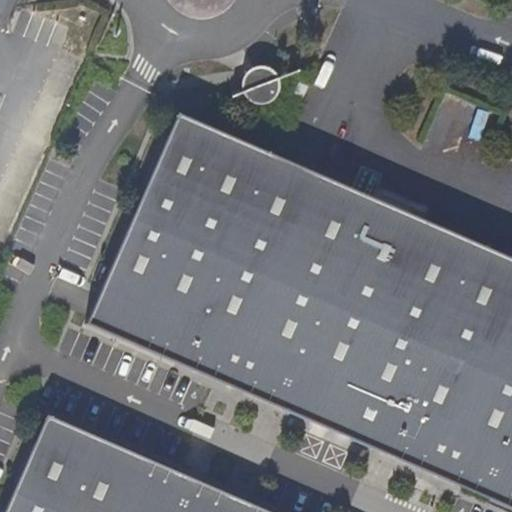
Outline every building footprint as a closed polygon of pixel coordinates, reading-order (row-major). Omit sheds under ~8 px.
[(268,69),(261,67),(254,68),(248,71),(243,76),(240,83),(240,90),(243,96),(248,102),(254,105),(261,106),(268,104),(274,99),(278,94),(279,87),(278,79),(274,73),(268,69)] [(308,87),(298,83),(293,94),(303,98),(308,87)] [(511,260),(176,114),(84,325),(175,364),(178,358),(218,375),(219,370),(248,383),(246,387),(285,404),(283,411),(381,454),(384,447),(424,464),(426,460),(454,472),(452,477),(491,494),(489,500),(511,510),(511,260)] [(178,358),(175,364),(283,411),(285,404),(246,387),(248,383),(219,370),(218,375),(178,358)] [(45,416),(3,511),(236,511),(219,504),(220,500),(181,483),(184,477),(45,416)] [(381,454),(489,500),(491,494),(452,477),(454,472),(426,460),(424,464),(384,447),(381,454)] [(265,511),(184,477),(181,483),(220,500),(219,504),(236,511),(265,511)]
